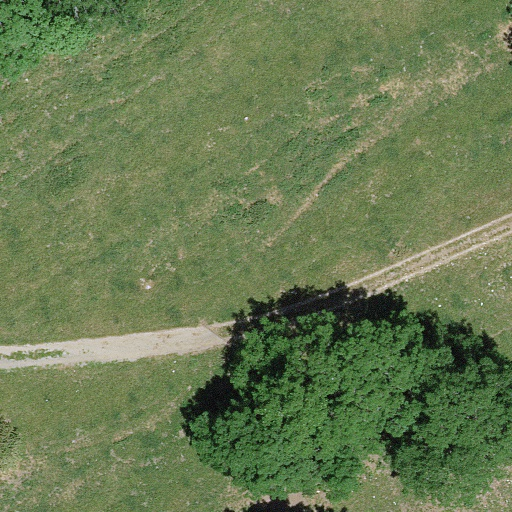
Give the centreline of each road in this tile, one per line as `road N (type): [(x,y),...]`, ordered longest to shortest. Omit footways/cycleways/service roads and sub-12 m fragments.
road 1 (track): [(511,223),(290,318),(215,333)]
road 2 (track): [(0,358),(215,333)]
